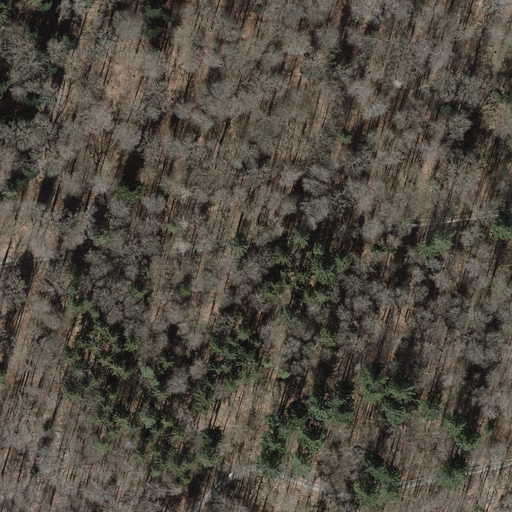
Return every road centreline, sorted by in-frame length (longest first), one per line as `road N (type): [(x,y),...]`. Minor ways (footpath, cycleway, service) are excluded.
road 1 (track): [(0,262),(511,210)]
road 2 (track): [(196,511),(244,467),(279,466),(326,492),(371,492),(511,459)]
